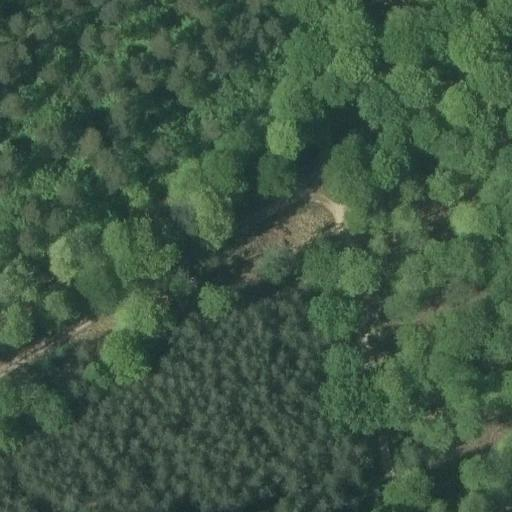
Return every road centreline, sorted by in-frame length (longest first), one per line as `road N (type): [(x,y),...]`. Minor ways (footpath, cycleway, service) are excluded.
road 1 (track): [(291,0),(392,511)]
road 2 (track): [(0,376),(325,174)]
